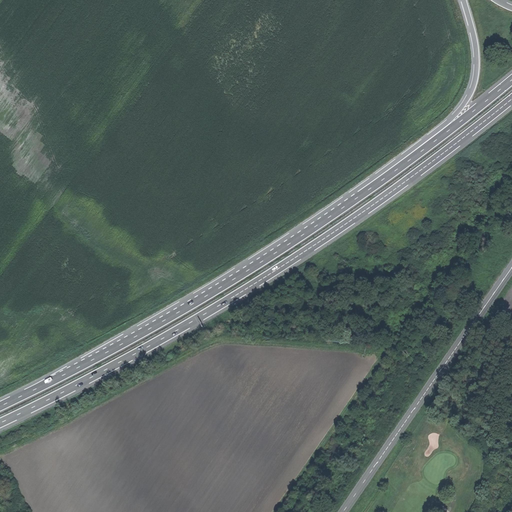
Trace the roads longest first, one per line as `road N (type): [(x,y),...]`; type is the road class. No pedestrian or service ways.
road 1 (motorway): [(0,423),(291,259),(511,98)]
road 2 (motorway): [(386,177),(212,291),(0,406)]
road 3 (secondary): [(342,511),(511,266)]
road 4 (motorway): [(462,0),(475,46),(471,88),(386,177)]
road 5 (motorway): [(511,79),(386,177)]
